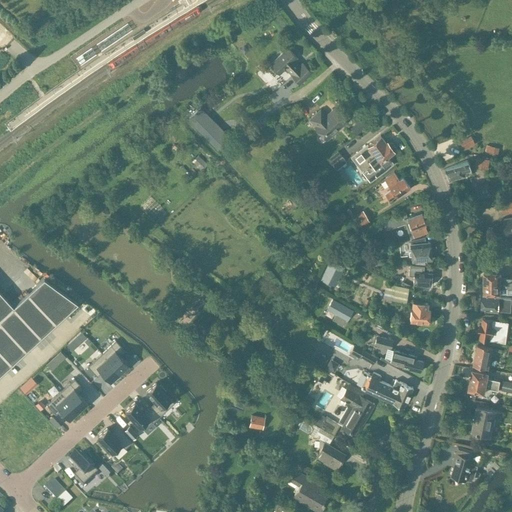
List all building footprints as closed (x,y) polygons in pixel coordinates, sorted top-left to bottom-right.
[(331,31),(328,33),(334,39),(336,37),(331,31)] [(288,48),(270,64),(272,65),(267,70),(274,77),(278,73),(280,74),(286,68),(292,74),(291,74),(300,84),(312,73),(303,63),(300,66),(294,60),(297,58),(288,48)] [(326,115),(320,109),(309,119),(315,125),(314,127),(327,140),(346,122),(334,109),(326,115)] [(188,120),(218,150),(227,141),(197,110),(188,120)] [(362,119),(354,126),(360,133),(368,126),(362,119)] [(394,164),(391,160),(388,155),(394,150),(397,148),(392,140),(388,142),(387,140),(386,141),(381,135),(367,145),(351,156),(370,182),(394,164)] [(456,143),(461,151),(475,144),(470,135),(456,143)] [(486,145),(485,152),(498,154),(500,147),(486,145)] [(192,161),(202,171),(208,164),(198,155),(192,161)] [(337,169),(346,161),(342,156),(332,163),(337,169)] [(488,168),(489,159),(476,156),(475,166),(488,168)] [(467,160),(448,168),(444,170),(449,180),(465,174),(463,171),(471,168),(467,160)] [(394,172),(384,179),(391,190),(384,194),(389,201),(396,197),(410,187),(402,176),(399,179),(394,172)] [(476,199),(490,196),(488,183),(473,186),(476,199)] [(511,211),(511,197),(500,200),(502,214),(511,211)] [(335,228),(344,222),(343,220),(347,216),(343,211),(330,221),(335,228)] [(406,213),(382,221),(386,230),(405,223),(410,238),(427,232),(425,225),(426,225),(422,213),(407,218),(406,213)] [(366,215),(356,221),(360,228),(370,222),(366,215)] [(511,217),(503,219),(506,235),(511,234),(511,217)] [(410,243),(409,243),(410,250),(410,255),(411,255),(411,256),(411,260),(415,260),(431,258),(430,242),(425,242),(425,237),(410,240),(410,243)] [(329,259),(321,276),(333,283),(342,265),(329,259)] [(409,264),(408,275),(413,276),(412,284),(430,286),(432,273),(421,272),(421,265),(409,264)] [(511,278),(501,278),(501,272),(484,272),(484,283),(511,283),(511,278)] [(0,290),(0,373),(78,302),(44,277),(13,306),(0,290)] [(308,279),(305,283),(310,288),(313,284),(308,279)] [(483,294),(500,294),(507,294),(507,288),(511,288),(511,283),(484,283),(483,294)] [(384,298),(392,300),(406,302),(408,287),(395,285),(387,284),(384,298)] [(482,296),(481,310),(498,311),(507,311),(508,298),(499,297),(482,296)] [(200,297),(194,306),(200,311),(207,303),(200,297)] [(347,321),(353,310),(332,298),(326,309),(347,321)] [(412,301),(411,306),(410,320),(428,322),(429,309),(427,309),(428,303),(412,301)] [(480,324),(479,332),(480,333),(479,339),(499,342),(500,334),(507,335),(509,324),(509,323),(508,323),(508,322),(507,322),(492,320),(492,319),(482,318),(481,324),(480,324)] [(82,331),(77,335),(82,341),(86,337),(82,331)] [(374,344),(391,349),(393,340),(376,335),(374,344)] [(116,340),(101,353),(119,372),(128,364),(120,355),(125,350),(116,340)] [(477,343),(475,353),(490,356),(492,346),(477,343)] [(394,350),(390,361),(394,362),(394,363),(402,366),(420,371),(423,361),(416,359),(416,356),(405,353),(405,354),(394,350)] [(364,351),(361,357),(372,364),(373,365),(377,358),(364,351)] [(101,353),(87,366),(97,376),(102,372),(110,381),(119,372),(101,353)] [(490,356),(475,353),(473,364),(488,367),(490,356)] [(320,354),(316,361),(323,365),(327,358),(320,354)] [(500,381),(487,378),(488,372),(472,369),(470,379),(499,385),(500,381)] [(396,379),(392,386),(378,380),(371,376),(367,375),(361,387),(364,389),(403,407),(412,387),(396,379)] [(74,378),(60,391),(78,410),(87,402),(79,393),(84,388),(74,378)] [(498,390),(499,385),(470,379),(468,389),(484,393),(485,387),(498,390)] [(156,382),(146,391),(155,401),(149,406),(159,417),(174,402),(165,392),(166,391),(160,385),(159,386),(156,382)] [(372,402),(374,399),(349,384),(340,399),(346,402),(346,403),(347,406),(338,421),(343,424),(342,426),(354,433),(361,421),(363,422),(374,404),(372,402)] [(60,391),(46,404),(56,414),(61,410),(69,419),(78,410),(60,391)] [(13,396),(1,406),(10,416),(22,406),(13,396)] [(134,402),(125,411),(143,430),(152,422),(152,423),(159,417),(149,406),(144,412),(134,402)] [(1,406),(0,407),(0,425),(10,416),(1,406)] [(478,406),(472,432),(490,436),(495,410),(478,406)] [(262,429),(265,417),(251,414),(249,426),(262,429)] [(334,435),(340,425),(326,416),(320,426),(334,435)] [(33,417),(24,426),(37,439),(46,430),(33,417)] [(52,417),(49,420),(56,427),(59,424),(52,417)] [(107,427),(97,436),(100,440),(99,441),(105,447),(106,446),(113,454),(122,445),(125,448),(133,441),(117,424),(113,428),(114,430),(112,433),(107,427)] [(24,426),(14,436),(27,449),(37,439),(24,426)] [(129,426),(125,430),(133,439),(137,435),(129,426)] [(314,437),(319,440),(324,442),(328,445),(334,435),(320,427),(314,437)] [(14,436),(5,445),(18,458),(27,449),(14,436)] [(320,449),(316,456),(324,460),(323,462),(336,469),(344,454),(328,445),(324,442),(319,440),(319,446),(320,449)] [(79,453),(69,462),(78,472),(73,476),(83,487),(97,473),(79,453)] [(477,466),(470,464),(472,457),(456,453),(454,460),(456,460),(451,475),(466,479),(466,478),(470,480),(474,476),(477,466)] [(116,465),(112,469),(117,475),(122,470),(116,465)] [(56,466),(52,469),(57,475),(61,471),(56,466)] [(311,488),(316,481),(294,468),(288,479),(299,486),(293,496),(319,511),(324,502),(323,501),(326,497),(311,488)] [(53,479),(44,488),(56,501),(65,492),(53,479)] [(274,509),(278,511),(294,511),(278,502),(274,509)]
